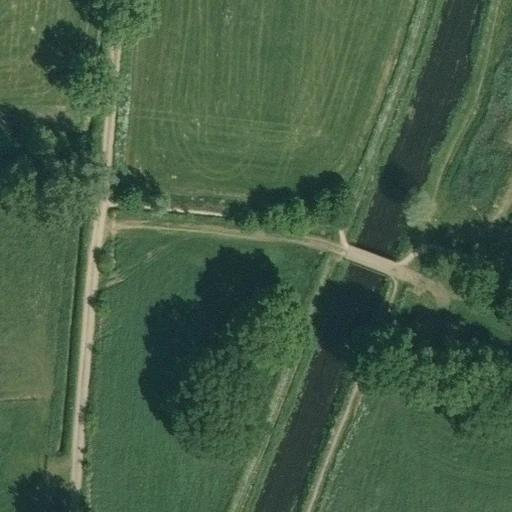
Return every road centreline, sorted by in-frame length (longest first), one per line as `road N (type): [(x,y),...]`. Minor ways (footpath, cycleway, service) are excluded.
road 1 (track): [(79,511),(100,203)]
road 2 (track): [(100,203),(122,0)]
